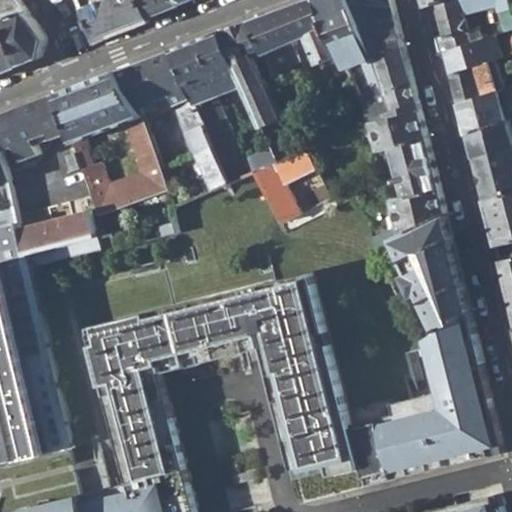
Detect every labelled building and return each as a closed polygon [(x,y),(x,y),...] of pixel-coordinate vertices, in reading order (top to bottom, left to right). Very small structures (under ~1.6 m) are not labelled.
[(0,0),(0,16),(1,19),(0,18),(0,72),(42,56),(48,36),(20,0),(0,0)] [(177,0),(80,0),(93,36),(183,2),(177,0)] [(266,50),(276,72),(294,65),(286,45),(308,35),(321,64),(342,55),(319,0),(307,0),(253,19),(266,50)] [(348,67),(376,56),(361,18),(353,0),(319,0),(342,55),(348,67)] [(353,0),(361,18),(376,56),(405,45),(393,0),(353,0)] [(441,53),(448,51),(472,43),(468,30),(464,12),(498,3),(505,31),(511,28),(511,3),(511,0),(440,0),(437,1),(445,33),(434,36),(439,53),(441,52),(441,53)] [(245,85),(265,127),(284,120),(266,77),(264,77),(258,63),(263,61),(260,52),(266,50),(253,19),(222,31),(245,85)] [(478,27),(468,30),(472,43),(483,39),(478,27)] [(233,181),(254,172),(246,155),(240,158),(233,129),(218,95),(245,85),(222,31),(173,49),(194,98),(233,181)] [(452,70),(453,72),(482,63),(493,59),(505,55),(511,52),(511,39),(500,44),(496,34),(483,39),(472,43),(448,51),(452,70)] [(386,85),(396,111),(419,101),(405,45),(376,56),(386,85)] [(118,70),(141,110),(165,100),(163,95),(171,91),(177,105),(194,98),(173,49),(118,70)] [(453,72),(460,102),(502,88),(493,59),(482,63),(453,72)] [(141,110),(118,70),(59,93),(71,127),(79,152),(84,168),(101,216),(171,192),(165,174),(163,171),(151,138),(141,110)] [(507,119),(511,117),(511,116),(511,84),(502,88),(460,102),(468,132),(507,119)] [(396,111),(386,85),(361,96),(371,122),(396,111)] [(35,102),(0,115),(0,134),(2,138),(4,148),(16,144),(17,150),(21,160),(41,153),(38,144),(72,132),(71,127),(59,93),(35,102)] [(199,156),(213,190),(228,184),(233,181),(194,98),(177,105),(186,126),(199,156)] [(395,177),(397,184),(401,183),(404,196),(394,199),(393,201),(400,227),(373,238),(378,247),(394,239),(448,213),(419,101),(396,111),(371,122),(379,150),(392,147),(400,176),(395,177)] [(294,114),(284,120),(265,127),(279,161),(309,149),(294,114)] [(468,132),(473,155),(511,142),(511,134),(507,119),(468,132)] [(4,148),(2,138),(0,134),(0,226),(21,221),(11,177),(4,148)] [(164,134),(151,138),(163,171),(176,165),(164,134)] [(485,173),(487,180),(480,182),(484,199),(511,191),(511,142),(473,155),(478,175),(485,173)] [(273,202),(283,222),(302,213),(286,181),(318,167),(309,149),(279,161),(256,172),(273,202)] [(69,156),(74,172),(84,168),(79,152),(69,156)] [(163,171),(165,174),(177,169),(176,165),(163,171)] [(485,173),(478,175),(480,181),(480,182),(487,180),(485,173)] [(397,184),(394,199),(404,196),(401,183),(397,184)] [(511,191),(484,199),(495,244),(511,240),(511,191)] [(27,249),(100,231),(93,211),(23,229),(27,249)] [(420,294),(438,332),(473,314),(448,213),(394,239),(410,274),(405,276),(415,296),(420,294)] [(0,262),(29,257),(27,249),(23,229),(21,221),(0,226),(0,262)] [(511,240),(495,244),(511,312),(511,240)] [(0,462),(72,446),(29,257),(0,262),(0,462)] [(505,442),(473,314),(438,332),(428,338),(441,391),(393,403),(395,414),(353,424),(315,271),(90,327),(128,483),(10,511),(199,511),(164,372),(264,347),(295,469),(329,461),(332,475),(363,467),(368,486),(494,455),(491,446),(505,442)] [(506,511),(503,494),(429,511),(506,511)]
